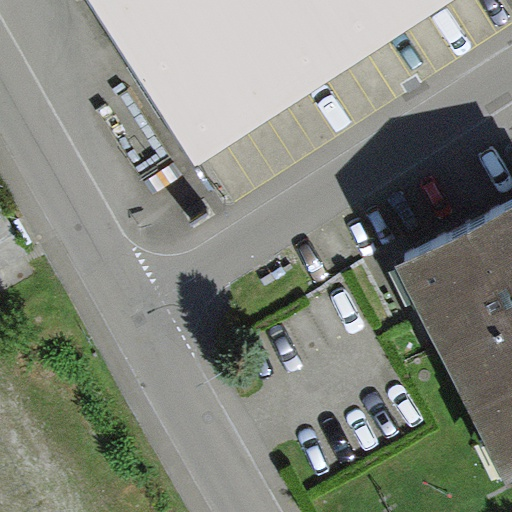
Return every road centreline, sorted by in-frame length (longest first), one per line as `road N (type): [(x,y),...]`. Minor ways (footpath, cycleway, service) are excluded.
road 1 (residential): [(135,316),(511,73)]
road 2 (residential): [(135,316),(0,76)]
road 3 (residential): [(247,511),(135,316)]
